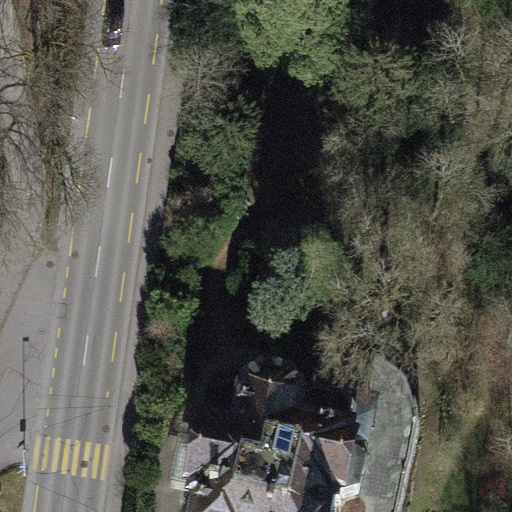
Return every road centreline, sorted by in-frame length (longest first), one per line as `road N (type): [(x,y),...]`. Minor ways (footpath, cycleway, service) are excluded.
road 1 (residential): [(0,25),(33,157),(24,256),(91,320)]
road 2 (tertiary): [(135,0),(91,320)]
road 3 (tertiary): [(91,320),(66,511)]
road 4 (residential): [(0,422),(91,320)]
